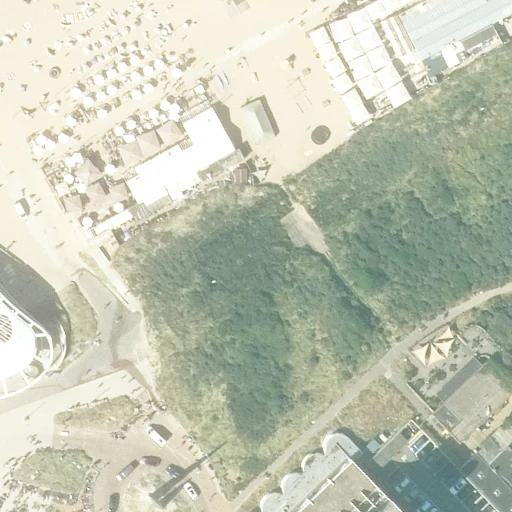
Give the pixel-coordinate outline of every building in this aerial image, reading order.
[(495,32),(490,22),(511,9),(511,0),(486,0),(484,1),(482,0),(423,0),(377,24),(396,60),(414,50),(430,78),(468,58),(464,50),(495,32)] [(196,143),(127,180),(140,202),(107,218),(112,228),(137,216),(139,221),(174,201),(175,202),(186,196),(185,192),(247,157),(241,147),(238,148),(214,105),(185,122),(196,143)] [(0,375),(15,369),(19,373),(27,376),(36,378),(38,377),(49,374),(55,367),(61,360),(64,350),(64,338),(61,328),(55,319),(48,314),(41,308),(38,310),(19,319),(0,301),(0,375)] [(459,444),(511,394),(511,381),(511,382),(498,369),(489,360),(481,367),(442,404),(432,414),(431,415),(453,438),(459,444)] [(398,511),(371,483),(351,462),(361,453),(348,438),(343,435),(337,434),(332,435),(327,438),(324,443),(322,448),(323,454),(322,455),(317,454),(311,455),(306,458),(303,463),(301,468),(302,474),(301,475),(296,474),(290,475),(285,478),(282,483),(281,488),(282,493),(280,495),(275,494),(269,495),(264,498),(261,502),(260,508),(260,511),(398,511)] [(511,511),(511,451),(506,446),(501,451),(488,436),(477,446),(480,448),(457,470),(458,472),(496,511),(511,511)]
